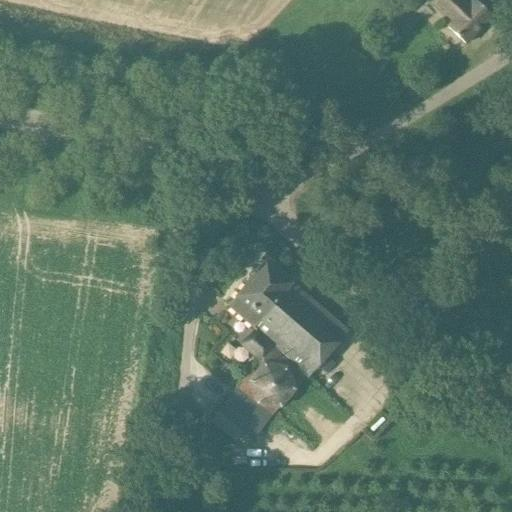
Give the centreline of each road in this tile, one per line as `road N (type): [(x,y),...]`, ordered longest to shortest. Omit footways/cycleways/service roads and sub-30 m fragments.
road 1 (unclassified): [(511,411),(261,205)]
road 2 (unclassified): [(261,205),(511,40)]
road 3 (unclassified): [(169,511),(203,245)]
road 4 (unclassified): [(191,159),(0,119)]
